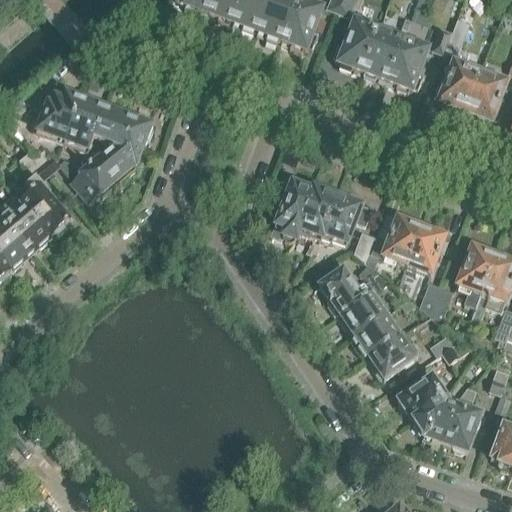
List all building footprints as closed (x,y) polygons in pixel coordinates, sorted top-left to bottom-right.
[(177,0),(175,7),(184,11),(183,12),(184,13),(183,16),(198,22),(200,18),(206,21),(213,0),(177,0)] [(229,30),(240,0),(213,0),(206,21),(215,24),(214,28),(226,32),(227,29),(229,30)] [(254,39),(268,0),(240,0),(229,30),(239,33),(238,37),(250,41),(251,38),(254,39)] [(297,0),(268,0),(254,39),(263,43),(262,46),(274,51),(275,47),(278,48),(297,1),(297,0)] [(331,0),(325,17),(335,21),(343,0),(331,0)] [(356,17),(360,6),(344,0),(343,0),(335,21),(348,25),(352,16),(356,17)] [(309,42),(320,10),(297,1),(278,48),(288,52),(286,55),(299,60),(300,55),(302,56),(303,54),(308,56),(313,43),(309,42)] [(380,32),(378,32),(354,23),(342,54),(337,52),(332,65),(337,68),(336,69),(339,70),(338,73),(349,77),(350,74),(362,78),(380,32)] [(409,26),(404,24),(401,34),(406,36),(409,26)] [(466,30),(455,26),(454,26),(449,40),(441,61),(443,61),(444,60),(453,64),(466,30)] [(363,79),(362,82),(374,87),(375,83),(386,87),(404,42),(380,33),(379,33),(362,78),(363,79)] [(441,61),(449,40),(439,36),(431,57),(441,61)] [(416,82),(427,50),(404,42),(386,87),(396,91),(394,94),(406,99),(408,95),(410,97),(411,96),(415,97),(420,84),(416,82)] [(463,119),(479,77),(452,67),(437,109),(439,109),(440,114),(447,117),(451,114),(463,119)] [(489,128),(505,87),(479,77),(463,119),(474,122),(475,128),(483,130),(487,128),(489,128)] [(76,103),(77,100),(66,96),(65,99),(63,99),(61,106),(53,102),(50,111),(46,109),(35,138),(63,149),(81,105),(76,103)] [(95,110),(96,107),(85,103),(84,106),(81,105),(63,149),(88,159),(92,147),(105,114),(95,110)] [(0,118),(0,124),(11,138),(17,133),(12,126),(25,115),(17,105),(17,104),(16,104),(0,118)] [(115,118),(106,115),(105,114),(92,147),(110,155),(119,147),(141,155),(144,147),(148,148),(152,137),(148,136),(150,132),(145,130),(147,127),(135,122),(134,126),(126,123),(127,119),(117,115),(115,118)] [(79,182),(70,189),(79,200),(79,203),(85,209),(87,209),(88,210),(89,210),(98,202),(100,205),(111,196),(120,188),(121,187),(132,178),(141,155),(119,147),(111,155),(97,167),(93,163),(86,160),(80,167),(83,171),(76,178),(79,182)] [(60,174),(55,167),(44,155),(34,164),(50,183),(60,174)] [(305,157),(301,168),(310,171),(314,161),(305,157)] [(50,183),(34,164),(29,158),(19,167),(34,183),(24,192),(30,199),(18,209),(48,244),(50,242),(53,246),(70,230),(38,193),(50,183)] [(212,203),(221,179),(207,174),(198,197),(212,203)] [(312,193),(305,191),(289,185),(288,188),(286,187),(270,232),(273,233),(269,243),(280,247),(280,246),(281,247),(282,248),(283,249),(285,249),(287,250),(289,249),(291,249),(293,247),(294,246),(295,245),(297,239),(296,239),(299,231),(298,230),(312,193)] [(326,199),(327,195),(316,191),(315,194),(312,193),(298,230),(299,231),(296,239),(297,239),(319,247),(336,203),(326,199)] [(48,244),(18,209),(13,203),(1,213),(0,211),(0,228),(28,261),(35,255),(36,257),(44,251),(43,246),(46,243),(47,245),(48,244)] [(347,207),(341,205),(336,203),(319,247),(329,251),(331,246),(345,251),(353,230),(362,234),(369,217),(360,213),(359,212),(360,208),(349,204),(347,207)] [(397,227),(395,226),(384,221),(376,242),(388,246),(386,250),(374,246),(369,260),(366,259),(362,269),(366,272),(365,272),(371,277),(376,264),(404,275),(419,235),(409,231),(407,227),(401,225),(397,227)] [(0,228),(0,267),(8,276),(9,276),(12,277),(21,269),(20,268),(28,261),(0,228)] [(433,237),(430,239),(419,235),(404,275),(428,284),(429,280),(431,280),(435,269),(433,268),(443,244),(441,243),(439,239),(433,237)] [(362,269),(366,259),(372,245),(360,240),(352,261),(362,269)] [(308,262),(316,251),(311,249),(303,260),(308,262)] [(484,259),(483,255),(476,253),(473,255),(471,254),(461,278),(458,277),(454,289),(456,290),(455,294),(467,298),(462,312),(474,316),(494,263),(484,259)] [(511,266),(508,265),(504,267),(494,263),(474,316),(468,332),(475,335),(483,314),(498,320),(501,311),(503,312),(504,308),(506,309),(510,297),(508,296),(511,286),(511,266)] [(0,290),(8,284),(5,281),(8,278),(7,277),(8,276),(0,267),(0,290)] [(376,281),(371,277),(365,272),(357,281),(364,287),(366,289),(373,298),(379,294),(372,284),(376,281)] [(342,275),(318,293),(318,294),(319,294),(328,307),(326,308),(328,310),(326,312),(335,325),(338,323),(371,300),(373,298),(366,289),(362,291),(357,295),(342,275)] [(379,294),(386,289),(376,281),(372,284),(379,294)] [(420,305),(417,314),(430,324),(440,296),(441,294),(438,293),(427,289),(420,305)] [(440,296),(430,324),(434,328),(439,332),(452,298),(441,294),(440,296)] [(385,321),(371,300),(338,323),(340,326),(338,330),(342,335),(347,335),(348,337),(345,339),(350,346),(385,321)] [(403,318),(413,311),(407,306),(398,312),(403,318)] [(511,322),(503,319),(493,344),(498,346),(496,352),(503,354),(504,352),(511,329),(511,322)] [(400,343),(400,342),(385,321),(350,346),(353,345),(354,345),(355,347),(353,350),(357,356),(361,356),(363,358),(360,360),(365,367),(400,343)] [(449,340),(429,353),(437,364),(441,361),(460,349),(449,340)] [(382,387),(415,364),(400,343),(365,367),(378,386),(380,385),(382,387)] [(323,353),(328,359),(334,355),(330,349),(323,353)] [(460,349),(441,361),(448,370),(468,356),(462,350),(460,349)] [(507,381),(509,376),(498,372),(496,377),(507,381)] [(490,392),(488,398),(500,402),(507,381),(496,377),(490,392)] [(427,415),(446,402),(432,382),(396,407),(397,409),(397,413),(401,418),(404,419),(406,422),(404,423),(407,428),(410,427),(411,428),(428,416),(427,415)] [(465,406),(469,395),(465,394),(458,403),(460,405),(465,406)] [(470,408),(474,396),(469,395),(465,406),(470,408)] [(459,410),(448,405),(446,402),(427,415),(428,416),(411,428),(412,431),(420,443),(421,442),(422,444),(420,448),(429,451),(430,448),(441,451),(450,425),(454,423),(458,413),(459,410)] [(500,402),(494,418),(503,422),(505,415),(509,406),(500,402)] [(465,460),(481,417),(459,410),(458,413),(454,423),(450,425),(441,451),(442,452),(442,454),(447,456),(448,454),(451,455),(453,459),(460,461),(463,459),(465,460)] [(511,475),(511,473),(511,434),(501,430),(493,453),(491,452),(489,459),(491,459),(489,464),(497,467),(496,469),(498,470),(498,471),(499,475),(506,477),(510,475),(510,474),(511,475)]
